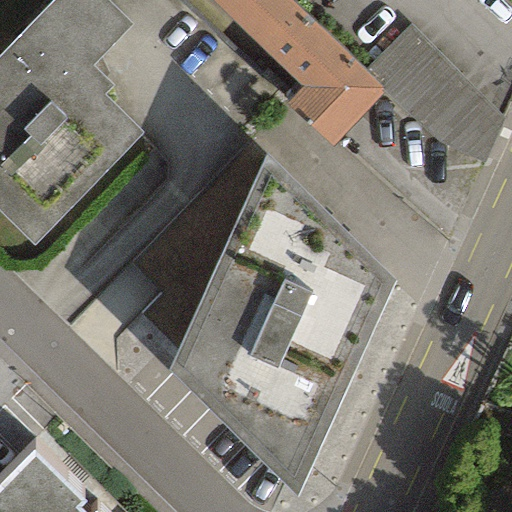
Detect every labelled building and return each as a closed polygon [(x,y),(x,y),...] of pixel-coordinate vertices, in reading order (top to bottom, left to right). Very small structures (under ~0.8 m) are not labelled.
[(128,25),(102,0),(57,0),(0,58),(0,208),(33,242),(141,134),(103,97),(113,87),(90,63),(128,25)] [(365,71),(288,0),(211,0),(302,91),(286,107),(330,147),(383,89),(365,71)] [(504,122),(408,28),(365,71),(383,89),(482,168),(504,122)] [(293,511),(394,292),(261,176),(169,382),(292,511),(293,511)] [(83,504),(30,452),(0,481),(0,511),(80,511),(77,508),(83,504)]
